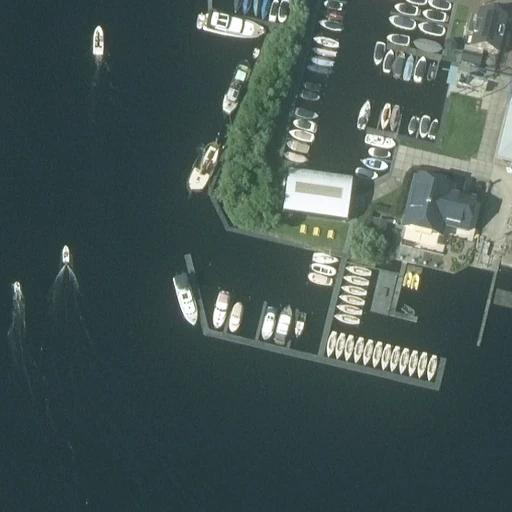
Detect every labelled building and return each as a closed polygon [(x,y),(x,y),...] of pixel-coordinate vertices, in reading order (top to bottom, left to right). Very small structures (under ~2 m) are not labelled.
[(483,51),(499,55),(507,20),(480,14),(478,20),(472,18),(469,34),(474,35),(471,49),(465,48),(462,62),(480,67),(483,51)] [(511,88),(495,163),(511,166),(511,88)] [(358,190),(296,175),(287,215),(349,229),(358,190)] [(451,195),(453,187),(418,178),(407,225),(424,229),(423,233),(441,237),(444,225),(469,231),(476,201),(451,195)] [(372,221),(368,237),(383,241),(387,225),(372,221)]
